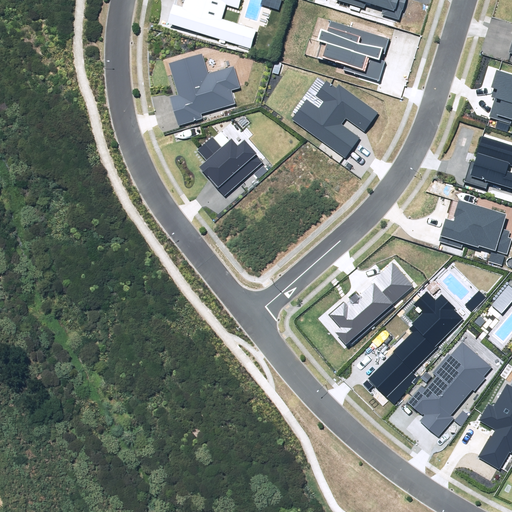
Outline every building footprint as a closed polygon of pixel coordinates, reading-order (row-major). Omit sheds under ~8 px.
[(173,4),(167,23),(251,48),(256,30),(222,19),(227,5),(238,9),(241,0),(184,0),(183,7),(173,4)] [(262,0),(261,5),(279,10),(281,0),(262,0)] [(336,0),(364,8),(366,3),(383,8),(382,14),(400,19),(405,0),(336,0)] [(389,40),(330,21),(326,31),(320,29),(316,40),(327,44),(322,58),(345,65),(343,70),(379,81),(385,61),(379,59),(381,53),(385,55),(389,40)] [(170,97),(179,126),(203,119),(201,114),(235,104),(232,91),(240,88),(234,66),(208,74),(202,53),(169,63),(178,95),(170,97)] [(489,117),(511,124),(511,119),(511,74),(496,70),(491,87),(494,88),(491,97),(495,98),(489,117)] [(306,100),(292,120),(345,158),(360,138),(341,124),(346,118),(365,131),(378,113),(339,85),(336,88),(326,81),(315,96),(323,102),(319,108),(306,100)] [(221,132),(213,138),(212,137),(197,150),(207,161),(199,167),(225,197),(263,163),(243,140),(237,146),(231,139),(229,141),(221,132)] [(465,182),(486,189),(488,182),(511,189),(511,172),(507,171),(509,165),(511,165),(511,145),(482,137),(474,162),(471,161),(465,182)] [(488,262),(502,266),(506,254),(507,254),(511,240),(511,238),(508,237),(510,232),(503,229),(507,217),(460,202),(454,221),(446,219),(439,242),(461,249),(463,243),(478,248),(479,245),(492,250),(488,262)] [(335,332),(346,344),(349,342),(352,345),(395,307),(392,304),(413,286),(392,263),(370,282),(373,284),(359,297),(356,294),(349,300),(352,303),(348,306),(344,301),(329,315),(340,327),(335,332)] [(491,305),(501,314),(511,301),(511,288),(509,285),(491,305)] [(465,305),(472,312),(486,298),(479,291),(465,305)] [(368,378),(393,404),(419,379),(413,372),(439,347),(437,345),(463,319),(454,310),(456,308),(442,294),(436,300),(428,292),(414,306),(416,308),(415,310),(419,313),(420,312),(422,313),(412,323),(413,325),(409,329),(413,332),(393,352),(394,353),(368,378)] [(419,422),(438,437),(454,418),(451,416),(472,390),(474,391),(485,378),(484,377),(492,367),(462,342),(451,356),(449,354),(433,373),(436,376),(426,389),(421,385),(407,403),(422,415),(423,413),(425,415),(419,422)] [(479,457),(499,469),(509,452),(511,453),(511,450),(511,386),(507,383),(493,407),(489,404),(479,420),(495,429),(479,457)]
